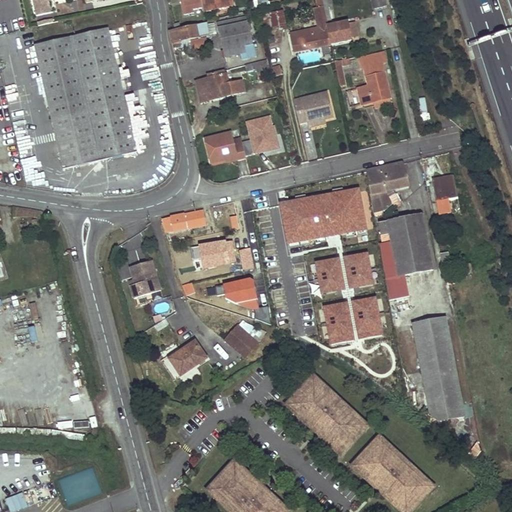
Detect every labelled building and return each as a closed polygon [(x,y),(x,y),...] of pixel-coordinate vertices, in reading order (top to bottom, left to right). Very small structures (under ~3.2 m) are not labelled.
[(70,5),(74,13),(84,9),(81,0),(70,5)] [(180,0),(184,15),(194,13),(193,10),(203,8),(203,12),(234,6),(232,0),(180,0)] [(324,10),(323,6),(314,8),(318,27),(290,34),(293,52),(331,44),(324,10)] [(331,25),(328,9),(324,10),(331,44),(352,39),(351,36),(349,24),(348,21),(331,25)] [(286,26),(283,11),(260,16),(265,40),(276,37),(274,28),(286,26)] [(62,30),(60,23),(49,26),(51,33),(62,30)] [(173,42),(209,34),(207,25),(206,23),(170,32),(173,42)] [(259,41),(254,23),(219,32),(223,50),(259,41)] [(357,35),(355,23),(349,24),(351,36),(357,35)] [(137,152),(109,29),(36,46),(64,169),(137,152)] [(385,53),(363,58),(367,74),(370,73),(371,77),(368,78),(370,87),(358,89),(362,105),(375,102),(391,99),(382,65),(388,63),(385,53)] [(258,76),(271,73),(270,69),(268,61),(246,66),(248,73),(257,71),(258,76)] [(335,66),(340,85),(345,84),(341,65),(335,66)] [(282,75),(280,66),(270,69),(271,73),(272,78),(282,75)] [(245,92),(242,82),(229,84),(226,71),(218,73),(218,74),(208,77),(208,79),(197,81),(202,102),(245,92)] [(21,104),(20,89),(9,90),(10,105),(21,104)] [(327,93),(293,101),(299,124),(306,122),(307,124),(325,120),(333,118),(327,93)] [(392,104),(391,99),(375,102),(376,108),(392,104)] [(244,123),(253,157),(280,150),(271,116),(244,123)] [(308,129),(327,125),(325,120),(307,124),(308,129)] [(232,134),(206,141),(212,165),(228,162),(230,159),(238,157),(234,142),(232,134)] [(242,141),(234,142),(238,157),(239,162),(247,160),(242,141)] [(379,192),(408,186),(403,163),(367,171),(374,215),(378,214),(377,211),(382,210),(379,192)] [(453,176),(434,179),(439,214),(450,212),(448,199),(457,197),(453,176)] [(361,204),(287,217),(304,315),(354,306),(356,319),(381,315),(373,268),(367,237),(361,204)] [(30,217),(30,210),(13,207),(13,218),(30,217)] [(41,218),(42,212),(30,210),(30,217),(41,218)] [(162,219),(165,232),(188,228),(187,223),(206,220),(204,210),(162,219)] [(379,223),(383,244),(378,245),(388,302),(408,298),(404,275),(432,269),(422,214),(387,220),(387,221),(379,223)] [(375,235),(367,237),(373,268),(381,267),(375,235)] [(175,240),(168,242),(177,274),(188,271),(181,246),(177,247),(175,240)] [(193,252),(188,253),(191,262),(196,261),(198,267),(204,266),(197,247),(192,248),(193,252)] [(447,252),(439,253),(442,267),(450,266),(447,252)] [(151,260),(128,267),(133,284),(129,286),(132,298),(159,290),(151,260)] [(459,266),(461,273),(472,272),(470,263),(459,266)] [(450,266),(442,267),(444,278),(452,276),(450,266)] [(188,271),(177,274),(180,285),(192,283),(188,271)] [(215,285),(216,297),(225,296),(226,304),(256,301),(255,282),(215,285)] [(445,318),(412,324),(431,417),(438,422),(464,417),(445,318)] [(257,344),(266,333),(240,324),(237,326),(257,344)] [(257,344),(237,326),(225,340),(245,358),(257,344)] [(206,359),(195,342),(169,359),(180,375),(206,359)] [(180,375),(169,359),(167,356),(160,361),(173,380),(180,375)] [(320,381),(313,374),(309,379),(316,385),(320,381)] [(362,419),(320,381),(316,385),(309,379),(289,400),(296,407),(292,411),(334,449),(338,445),(345,451),(365,430),(358,423),(362,419)] [(296,407),(289,400),(285,405),(292,411),(296,407)] [(369,425),(362,419),(358,423),(365,430),(369,425)] [(387,441),(380,435),(376,439),(383,446),(387,441)] [(429,479),(387,441),(383,446),(376,439),(356,461),(363,467),(359,472),(401,510),(405,506),(412,511),(431,490),(424,484),(429,479)] [(345,451),(338,445),(334,449),(341,456),(345,451)] [(241,466),(234,459),(230,464),(237,470),(241,466)] [(363,467),(356,461),(352,465),(359,472),(363,467)] [(283,504),(241,466),(237,470),(230,464),(211,485),(217,492),(213,496),(230,511),(283,511),(279,508),(283,504)] [(66,506),(102,494),(93,467),(57,479),(66,506)] [(435,486),(429,479),(424,484),(431,490),(435,486)] [(217,492),(211,485),(207,490),(213,496),(217,492)] [(5,500),(8,511),(14,511),(27,509),(23,495),(5,500)]
